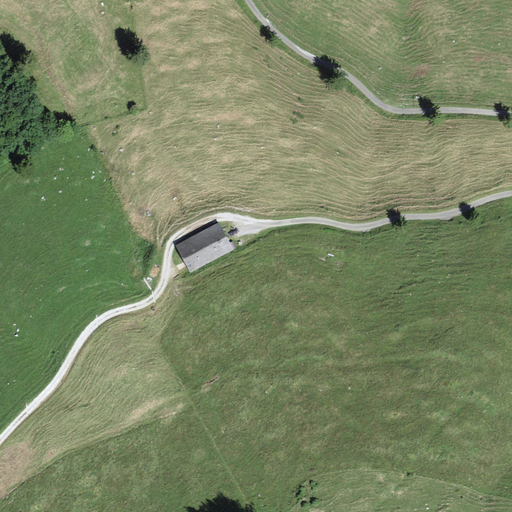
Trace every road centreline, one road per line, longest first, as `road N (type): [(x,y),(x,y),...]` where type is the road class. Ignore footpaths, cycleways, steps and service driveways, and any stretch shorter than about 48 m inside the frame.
road 1 (unclassified): [(511,195),(447,216),(367,228),(210,218),(174,237),(156,296),(105,317),(0,441)]
road 2 (unclassified): [(247,0),(286,41),(391,109),(511,115)]
